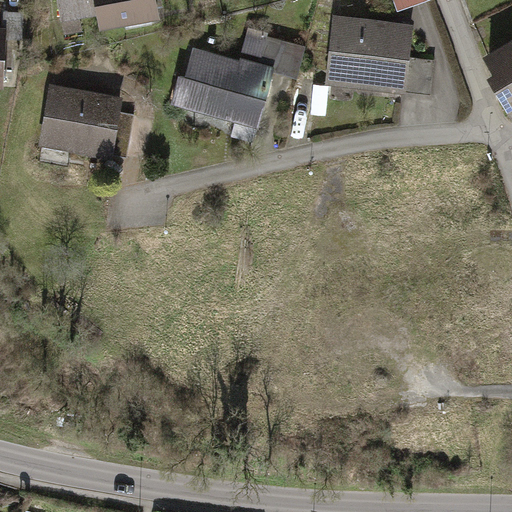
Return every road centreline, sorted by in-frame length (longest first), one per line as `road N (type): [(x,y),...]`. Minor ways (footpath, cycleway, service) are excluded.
road 1 (secondary): [(511,509),(333,505),(154,485),(0,453)]
road 2 (residential): [(491,134),(396,139),(140,195)]
road 3 (residential): [(445,0),(491,134)]
